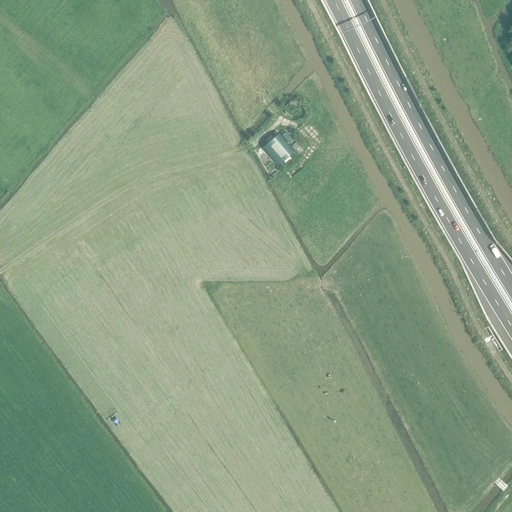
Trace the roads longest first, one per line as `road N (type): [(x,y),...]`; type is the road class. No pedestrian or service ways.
road 1 (trunk): [(333,0),(412,157),(511,327)]
road 2 (track): [(0,270),(142,178),(243,150),(280,120),(297,125)]
road 3 (trunk): [(511,287),(357,0)]
